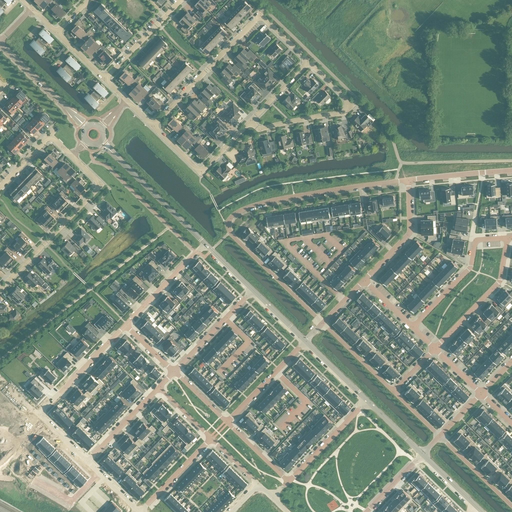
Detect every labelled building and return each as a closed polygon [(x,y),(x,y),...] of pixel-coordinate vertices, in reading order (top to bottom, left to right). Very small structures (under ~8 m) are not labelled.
[(207,8),(197,0),(198,1),(195,5),(199,9),(196,12),(202,18),(204,16),(203,12),(207,8)] [(197,0),(207,8),(211,5),(214,6),(216,4),(212,0),(208,0),(207,1),(206,0),(197,0)] [(241,5),(248,12),(253,6),(250,4),(249,5),(245,1),(241,5)] [(99,15),(106,9),(105,8),(105,7),(102,3),(95,11),(99,15)] [(63,16),(66,14),(56,4),(51,9),(54,11),(51,14),(56,19),(61,14),(63,16)] [(248,12),(241,5),(237,9),(244,16),(248,12)] [(106,9),(99,15),(104,19),(110,13),(106,9)] [(244,16),(237,9),(233,13),(240,20),(244,16)] [(182,15),(191,24),(195,20),(199,21),(201,20),(195,14),(192,17),(187,11),(182,16),(182,15)] [(110,13),(104,19),(108,24),(114,17),(110,13)] [(240,20),(233,13),(229,18),(236,24),(240,20)] [(191,24),(182,15),(182,16),(183,17),(179,21),(184,25),(181,28),(187,34),(188,32),(187,28),(191,24)] [(119,21),(114,17),(108,24),(110,26),(108,28),(110,30),(112,28),(119,21)] [(236,24),(229,18),(225,22),(229,25),(228,27),(230,29),(236,24)] [(79,19),(73,25),(76,28),(71,33),(75,38),(78,35),(80,37),(85,32),(81,28),(83,25),(78,20),(79,20),(79,19)] [(123,25),(119,21),(112,28),(116,32),(123,25)] [(123,25),(116,32),(119,34),(117,36),(119,38),(121,36),(127,30),(123,25)] [(220,26),(216,30),(223,37),(228,32),(225,29),(224,30),(220,26)] [(38,38),(45,45),(48,41),(48,42),(52,38),(48,34),(49,33),(46,30),(45,31),(43,29),(39,33),(41,35),(38,38)] [(86,39),(92,32),(89,30),(83,36),(86,39)] [(127,30),(121,36),(125,41),(132,33),(129,30),(128,30),(127,30)] [(216,30),(212,34),(219,41),(223,37),(216,30)] [(268,42),(270,40),(270,39),(270,38),(265,33),(263,36),(260,32),(253,39),(257,43),(259,42),(263,46),(267,42),(268,42)] [(219,41),(212,34),(208,39),(215,45),(219,41)] [(87,49),(95,41),(91,37),(83,45),(87,49)] [(162,37),(157,42),(164,48),(168,44),(164,41),(165,40),(162,37)] [(35,41),(31,45),(34,47),(33,48),(36,52),(37,51),(40,54),(44,50),(42,48),(45,45),(38,38),(35,41)] [(215,45),(208,39),(204,43),(211,49),(215,45)] [(99,46),(95,41),(87,49),(92,54),(96,49),(100,53),(105,48),(103,46),(101,44),(99,46)] [(157,42),(153,46),(160,52),(164,48),(157,42)] [(211,49),(204,43),(200,47),(204,51),(203,52),(206,55),(211,49)] [(265,52),(269,56),(272,54),(274,56),(278,52),(279,53),(282,50),(277,44),(273,48),(270,46),(265,52)] [(153,46),(149,50),(156,56),(160,52),(153,46)] [(239,53),(246,60),(249,58),(252,61),(256,57),(249,50),(247,52),(244,49),(239,53)] [(149,50),(146,54),(152,60),(156,56),(149,50)] [(112,63),(114,60),(104,51),(100,56),(102,58),(99,61),(104,65),(109,60),(112,63)] [(246,60),(239,53),(235,58),(238,61),(236,64),(243,70),(247,66),(244,63),(246,60)] [(146,54),(142,57),(149,64),(152,60),(146,54)] [(66,65),(72,71),(75,68),(76,68),(79,65),(76,61),(77,60),(74,57),(73,58),(70,56),(67,60),(69,62),(66,65)] [(282,57),(277,62),(283,68),(285,66),(288,69),(295,62),(291,58),(290,59),(287,56),(284,59),(282,57)] [(142,57),(137,63),(140,65),(141,64),(145,68),(149,64),(142,57)] [(186,62),(182,66),(189,73),(194,68),(191,65),(190,66),(186,62)] [(225,68),(231,75),(233,73),(236,76),(241,71),(235,65),(233,67),(229,64),(225,68)] [(62,68),(59,72),(61,74),(60,75),(64,78),(65,78),(68,80),(71,77),(71,76),(74,73),(72,71),(66,65),(63,68),(62,68)] [(182,66),(178,70),(185,76),(189,73),(182,66)] [(264,77),(271,84),(272,83),(273,83),(274,82),(274,81),(274,80),(275,79),(271,75),(273,73),(268,67),(263,72),(266,75),(264,77)] [(231,75),(225,68),(220,73),(224,76),(221,79),(228,85),(232,80),(229,77),(231,75)] [(124,69),(121,72),(124,75),(119,80),(123,84),(126,81),(129,84),(133,79),(124,69)] [(178,70),(174,74),(181,80),(185,76),(178,70)] [(174,74),(171,78),(177,84),(181,80),(174,74)] [(271,84),(264,77),(262,79),(259,76),(254,81),(260,87),(262,84),(266,88),(267,87),(268,87),(269,87),(270,86),(270,85),(271,84)] [(307,87),(305,89),(305,90),(307,91),(308,91),(311,93),(319,85),(314,80),(311,82),(306,77),(302,82),(307,87)] [(171,78),(167,82),(173,88),(177,84),(171,78)] [(167,82),(163,86),(167,89),(166,90),(169,93),(173,88),(167,82)] [(93,92),(100,98),(103,95),(107,91),(103,88),(104,87),(101,84),(100,85),(98,83),(94,86),(96,88),(93,92)] [(249,92),(256,99),(261,94),(257,90),(259,88),(253,83),(248,87),(251,90),(249,92)] [(135,96),(144,87),(143,87),(143,88),(139,84),(131,92),(135,96)] [(205,89),(212,96),(214,93),(217,95),(221,91),(216,87),(214,89),(209,84),(205,89)] [(144,87),(135,96),(140,100),(148,91),(144,87)] [(212,96),(205,89),(200,94),(205,98),(203,100),(208,105),(212,101),(209,98),(212,96)] [(29,100),(24,96),(25,95),(25,94),(24,92),(23,91),(21,90),(20,90),(18,91),(17,92),(17,93),(16,94),(15,93),(13,95),(21,103),(24,105),(29,100)] [(330,99),(329,98),(330,96),(325,91),(319,97),(316,94),(311,99),(314,102),(317,99),(323,104),(325,102),(327,103),(328,103),(330,101),(330,99)] [(90,95),(86,98),(89,101),(88,102),(91,105),(92,104),(95,107),(99,103),(97,101),(100,98),(93,92),(90,95)] [(256,99),(249,92),(247,94),(244,92),(240,96),(245,102),(248,99),(252,103),(256,99)] [(291,110),(297,104),(296,103),(300,100),(294,94),(291,98),(288,96),(283,102),(283,103),(286,106),(287,106),(291,110)] [(10,99),(8,101),(15,109),(21,103),(13,95),(11,98),(12,98),(10,100),(10,99)] [(160,110),(165,104),(160,99),(159,100),(154,96),(148,102),(150,105),(147,108),(152,112),(157,107),(160,110)] [(190,104),(200,113),(206,106),(199,99),(197,102),(195,99),(190,104)] [(15,109),(8,101),(5,104),(6,104),(3,108),(10,115),(15,109)] [(229,113),(236,119),(237,118),(238,118),(239,118),(240,117),(240,116),(241,115),(237,111),(240,109),(233,103),(229,108),(231,110),(229,113)] [(200,113),(190,104),(186,108),(188,111),(186,113),(193,120),(200,113)] [(18,111),(13,118),(16,120),(21,114),(18,111)] [(236,119),(229,113),(228,114),(226,114),(224,112),(220,117),(226,123),(228,121),(232,124),(233,123),(234,123),(235,122),(235,121),(235,120),(236,119)] [(39,113),(36,117),(43,125),(46,122),(45,122),(46,120),(47,121),(48,120),(48,118),(48,116),(47,115),(46,114),(44,113),(42,113),(41,114),(39,113)] [(371,120),(370,118),(365,113),(360,118),(359,117),(357,119),(356,118),(355,119),(354,119),(353,120),(353,121),(352,122),(355,125),(355,126),(357,127),(358,127),(361,131),(367,125),(366,124),(371,120)] [(172,116),(169,119),(172,121),(167,127),(171,131),(174,128),(177,130),(182,125),(172,116)] [(43,125),(36,117),(30,123),(38,130),(40,128),(39,127),(41,126),(41,127),(43,125)] [(214,127),(222,134),(223,134),(224,134),(226,132),(225,131),(226,130),(222,125),(224,123),(219,119),(215,123),(217,125),(214,127)] [(38,130),(30,123),(24,129),(29,134),(31,132),(33,134),(35,132),(36,133),(38,130)] [(184,125),(179,130),(178,131),(182,135),(179,138),(183,143),(193,133),(184,125)] [(351,130),(347,132),(345,129),(342,130),(340,126),(338,127),(335,127),(334,129),(334,130),(332,131),(333,135),(335,135),(335,139),(338,139),(345,137),(347,140),(354,137),(351,130)] [(222,134),(214,127),(212,130),(210,128),(206,132),(211,137),(213,135),(217,139),(218,138),(219,139),(221,137),(221,136),(222,134)] [(325,133),(324,127),(320,128),(320,127),(319,127),(317,127),(316,128),(317,129),(315,129),(316,136),(315,136),(316,141),(317,141),(317,142),(329,140),(328,132),(325,133)] [(17,137),(24,144),(27,142),(26,141),(28,140),(27,139),(29,137),(22,131),(17,137)] [(296,139),(297,140),(298,145),(306,144),(313,143),(311,134),(305,135),(304,131),(296,133),(297,137),(296,137),(296,138),(296,139)] [(193,133),(183,143),(188,147),(195,139),(191,135),(193,133)] [(280,150),(284,149),(294,146),(292,139),(287,141),(285,135),(277,137),(279,143),(278,145),(280,146),(280,150)] [(17,137),(11,142),(19,150),(21,148),(20,147),(22,146),(24,144),(17,137)] [(201,137),(194,144),(197,146),(203,139),(201,137)] [(267,152),(276,150),(273,141),(269,142),(268,139),(259,142),(262,155),(264,156),(266,156),(267,154),(267,152)] [(19,150),(11,142),(7,146),(9,148),(8,149),(7,151),(8,152),(9,154),(10,155),(12,155),(14,155),(15,154),(15,153),(16,152),(17,152),(19,150)] [(208,156),(210,153),(201,144),(196,149),(198,151),(195,154),(200,159),(205,153),(208,156)] [(254,153),(255,153),(254,150),(253,150),(251,146),(247,147),(246,146),(241,147),(244,155),(238,156),(240,162),(245,160),(246,162),(255,159),(254,153)] [(53,151),(48,156),(45,154),(42,156),(52,166),(57,161),(54,158),(57,155),(53,151)] [(61,175),(69,167),(65,163),(57,171),(61,175)] [(228,176),(227,175),(227,174),(231,169),(226,165),(223,168),(224,168),(222,170),(220,167),(218,168),(217,168),(215,170),(216,171),(214,173),(223,181),(224,181),(228,177),(228,176)] [(69,167),(61,175),(60,177),(68,185),(75,178),(71,174),(73,171),(69,167)] [(35,168),(31,172),(37,179),(41,174),(35,168)] [(37,179),(31,172),(26,177),(33,183),(37,179)] [(33,183),(26,177),(22,181),(29,187),(33,183)] [(83,191),(81,188),(86,183),(81,179),(78,182),(76,179),(71,184),(75,189),(73,191),(79,196),(83,191)] [(22,181),(18,185),(26,193),(30,188),(29,187),(22,181)] [(500,189),(495,190),(495,184),(487,185),(488,192),(487,192),(487,198),(501,197),(500,189)] [(26,193),(18,185),(14,190),(20,196),(22,197),(26,193)] [(468,186),(466,186),(461,187),(461,186),(461,191),(458,192),(459,198),(469,197),(469,194),(473,194),(474,194),(473,191),(474,190),(474,186),(473,186),(473,185),(473,186),(468,186)] [(443,202),(450,201),(451,205),(456,204),(455,194),(450,195),(449,188),(450,188),(442,189),(442,193),(441,193),(442,198),(443,197),(443,202)] [(20,196),(14,190),(10,194),(12,197),(11,198),(15,202),(20,196)] [(420,199),(421,199),(431,198),(431,201),(435,201),(434,193),(431,194),(430,190),(420,191),(419,191),(419,193),(419,197),(420,197),(420,199)] [(56,199),(64,207),(68,202),(64,198),(66,195),(61,191),(59,194),(61,195),(56,199)] [(379,201),(380,207),(391,206),(390,204),(394,203),(393,197),(391,197),(385,198),(382,198),(383,201),(379,201)] [(64,207),(56,199),(54,202),(52,200),(48,205),(53,209),(55,207),(60,211),(64,207)] [(367,214),(372,214),(371,211),(378,210),(376,199),(374,200),(369,200),(370,205),(369,205),(369,206),(366,207),(367,214)] [(110,217),(111,218),(116,212),(116,211),(116,210),(114,208),(113,209),(106,202),(101,208),(104,211),(100,215),(106,221),(110,217)] [(42,214),(49,222),(54,217),(49,213),(51,210),(47,206),(43,210),(44,212),(42,214)] [(455,223),(467,226),(468,223),(469,223),(469,220),(468,220),(468,219),(462,218),(463,213),(457,212),(455,223)] [(49,222),(42,214),(38,219),(36,217),(34,220),(38,224),(40,222),(45,226),(49,222)] [(421,220),(421,227),(433,227),(433,221),(436,221),(435,215),(427,215),(428,220),(421,220)] [(490,218),(491,228),(497,228),(497,222),(500,222),(499,215),(490,216),(490,218)] [(506,227),(511,227),(511,226),(511,215),(502,215),(503,222),(506,222),(506,227)] [(98,216),(96,219),(93,216),(87,222),(92,226),(91,227),(91,228),(93,230),(94,230),(95,229),(96,230),(99,226),(102,228),(106,224),(98,216)] [(485,229),(491,228),(490,218),(485,219),(485,216),(481,216),(482,223),(485,223),(485,229)] [(467,228),(467,226),(455,223),(454,230),(451,229),(450,233),(459,234),(460,231),(466,232),(466,231),(467,232),(468,228),(467,228)] [(373,228),(370,231),(377,238),(380,236),(385,240),(390,234),(389,233),(391,231),(387,227),(385,229),(382,227),(377,232),(373,228)] [(433,227),(421,227),(421,235),(428,235),(428,239),(436,239),(436,233),(433,233),(433,227)] [(79,245),(83,241),(85,243),(90,237),(81,228),(76,234),(78,236),(74,240),(79,245)] [(247,239),(248,238),(253,243),(260,236),(257,233),(255,235),(254,233),(249,228),(248,228),(249,228),(247,230),(246,229),(243,232),(244,233),(242,235),(243,236),(242,236),(245,240),(246,239),(247,240),(247,239)] [(16,241),(24,248),(28,244),(24,239),(26,237),(21,232),(17,237),(19,238),(16,241)] [(452,245),(464,247),(465,240),(455,239),(456,236),(450,235),(449,241),(452,242),(452,245)] [(8,246),(13,250),(15,248),(20,253),(24,248),(16,241),(15,239),(8,246)] [(254,248),(258,253),(266,245),(260,239),(256,242),(258,245),(254,248)] [(373,240),(369,244),(375,250),(379,246),(373,240)] [(417,241),(413,245),(419,251),(423,247),(417,241)] [(73,251),(76,253),(80,248),(75,243),(72,246),(68,242),(61,249),(68,256),(73,251)] [(375,250),(369,244),(368,243),(364,247),(365,248),(372,254),(375,250)] [(266,245),(258,253),(263,257),(267,253),(269,255),(273,251),(266,245)] [(409,249),(415,255),(419,251),(413,245),(409,249)] [(462,254),(464,247),(452,245),(451,249),(447,249),(446,253),(446,254),(458,260),(457,260),(458,254),(462,254)] [(4,253),(2,256),(9,263),(14,259),(9,254),(11,252),(7,247),(2,252),(4,253)] [(368,257),(372,254),(365,248),(362,251),(368,257)] [(415,255),(409,249),(405,253),(412,259),(415,255)] [(159,265),(161,262),(165,266),(169,262),(171,260),(175,256),(174,256),(175,255),(171,252),(168,250),(161,258),(159,255),(157,257),(151,252),(148,254),(159,265)] [(358,255),(365,261),(368,257),(362,251),(360,250),(356,253),(358,255)] [(272,266),(273,267),(281,259),(281,258),(275,252),(270,256),(272,259),(269,262),(270,263),(269,264),(272,267),(272,266)] [(412,259),(405,253),(406,254),(402,257),(408,263),(412,259)] [(365,261),(358,255),(355,259),(361,265),(365,261)] [(9,263),(2,256),(0,257),(0,263),(5,268),(9,263)] [(361,265),(355,259),(353,257),(349,261),(357,269),(361,265)] [(402,257),(399,261),(404,266),(408,263),(402,257)] [(47,262),(43,259),(37,264),(43,270),(42,271),(42,272),(44,274),(45,274),(46,273),(47,274),(53,268),(50,266),(54,262),(50,258),(47,261),(48,262),(47,262)] [(281,259),(273,267),(277,271),(281,267),(284,269),(287,265),(281,259)] [(145,267),(154,276),(156,275),(159,272),(156,269),(158,266),(152,260),(145,267)] [(199,261),(191,268),(196,272),(196,271),(203,264),(199,261)] [(404,266),(399,261),(395,265),(401,270),(404,266)] [(447,265),(454,271),(458,267),(451,261),(447,265)] [(203,264),(196,271),(200,275),(207,268),(203,264)] [(349,264),(345,268),(351,275),(355,271),(349,264)] [(401,270),(395,265),(392,268),(391,267),(391,268),(397,274),(401,270)] [(450,275),(454,271),(447,265),(444,268),(450,275)] [(152,278),(154,276),(145,267),(138,274),(144,280),(146,278),(150,281),(153,278),(152,278)] [(283,277),(288,281),(295,273),(289,267),(285,271),(287,273),(283,277)] [(207,268),(200,275),(204,279),(211,272),(207,268)] [(351,275),(345,268),(341,272),(348,278),(351,275)] [(397,274),(391,268),(387,272),(393,278),(397,274)] [(447,278),(450,275),(444,268),(440,272),(447,278)] [(35,274),(33,276),(30,272),(24,278),(27,281),(26,282),(26,283),(28,285),(29,285),(30,284),(33,287),(36,283),(38,285),(42,281),(35,274)] [(211,272),(204,279),(208,283),(215,276),(211,272)] [(348,278),(341,272),(338,276),(344,282),(348,278)] [(387,272),(383,275),(390,282),(393,278),(387,272)] [(443,282),(447,278),(440,272),(437,276),(443,282)] [(295,273),(288,281),(287,281),(292,286),(296,281),(298,283),(301,280),(299,278),(300,278),(295,273)] [(333,278),(334,280),(341,286),(344,282),(338,276),(336,274),(333,278)] [(390,282),(383,275),(379,279),(386,286),(390,282)] [(130,285),(139,293),(143,289),(139,285),(142,282),(136,276),(133,279),(134,280),(130,285)] [(215,276),(208,283),(212,286),(219,280),(215,276)] [(433,280),(439,286),(443,282),(437,276),(433,280)] [(341,286),(334,280),(331,283),(337,290),(341,286)] [(439,287),(439,286),(433,280),(429,283),(435,289),(438,286),(439,287)] [(181,281),(177,286),(187,295),(193,289),(189,284),(187,286),(181,281)] [(220,281),(212,290),(216,294),(218,292),(224,285),(220,281)] [(296,289),(300,292),(307,285),(303,281),(296,289)] [(148,287),(152,292),(156,288),(152,283),(148,287)] [(426,287),(431,293),(435,289),(429,283),(426,287)] [(134,298),(139,293),(130,285),(125,289),(123,287),(121,289),(127,295),(129,293),(134,298)] [(224,285),(218,292),(222,296),(228,289),(224,285)] [(304,296),(311,289),(307,285),(300,292),(304,296)] [(20,291),(21,290),(17,286),(15,289),(10,294),(7,296),(11,300),(12,299),(17,304),(21,300),(21,299),(27,294),(23,290),(21,293),(20,291)] [(177,286),(173,290),(178,295),(176,297),(181,301),(187,295),(177,286)] [(426,287),(422,291),(428,297),(431,293),(426,287)] [(228,289),(222,296),(225,299),(232,293),(228,289)] [(311,289),(304,296),(307,300),(314,293),(311,289)] [(505,290),(501,294),(510,302),(511,300),(511,291),(509,294),(505,290)] [(127,305),(123,301),(126,298),(119,291),(116,294),(119,297),(114,302),(122,310),(123,309),(124,310),(127,307),(126,306),(127,305)] [(424,300),(428,297),(422,291),(418,295),(424,300)] [(225,299),(224,301),(228,305),(236,297),(232,293),(225,299)] [(307,300),(311,304),(318,296),(314,293),(307,300)] [(360,303),(366,296),(362,293),(356,299),(360,303)] [(510,302),(501,294),(497,298),(501,302),(499,304),(504,309),(510,302)] [(424,300),(418,295),(415,299),(421,305),(425,301),(424,300)] [(167,296),(163,300),(173,310),(179,303),(175,299),(173,301),(167,296)] [(318,296),(311,304),(315,308),(322,300),(318,296)] [(363,307),(370,300),(366,296),(360,303),(363,306),(363,307)] [(417,309),(421,305),(415,299),(411,302),(417,309)] [(163,300),(159,304),(164,309),(162,312),(167,316),(173,310),(163,300)] [(322,300),(315,308),(319,311),(326,304),(322,300)] [(370,300),(363,307),(366,311),(367,310),(374,304),(370,300)] [(414,312),(417,309),(411,302),(407,306),(414,312)] [(210,304),(206,308),(214,317),(218,312),(210,304)] [(377,307),(374,304),(367,310),(371,313),(370,314),(377,307)] [(487,308),(497,318),(503,311),(499,307),(496,309),(491,304),(487,308)] [(377,307),(370,314),(374,318),(373,318),(373,319),(381,311),(377,307)] [(206,308),(202,312),(210,320),(214,317),(206,308)] [(497,318),(487,308),(487,309),(483,313),(488,317),(486,320),(491,324),(497,318)] [(12,314),(9,314),(9,320),(15,320),(20,314),(16,310),(12,314)] [(248,320),(254,314),(250,310),(244,316),(248,320)] [(379,321),(385,314),(381,311),(373,319),(376,322),(378,320),(379,321)] [(202,312),(198,316),(207,324),(210,320),(202,312)] [(248,320),(252,323),(257,317),(254,314),(248,320)] [(385,314),(379,321),(383,325),(389,318),(385,314)] [(104,329),(112,320),(112,319),(110,316),(109,317),(107,315),(100,322),(98,320),(94,324),(99,329),(101,326),(104,329)] [(146,322),(141,327),(145,331),(153,322),(150,319),(151,318),(148,315),(144,320),(146,322)] [(194,320),(203,328),(207,324),(198,316),(200,318),(196,321),(194,320)] [(252,323),(255,327),(261,321),(257,317),(252,323)] [(332,324),(337,328),(344,320),(343,321),(339,317),(332,324)] [(479,317),(475,321),(484,330),(488,326),(491,324),(486,320),(484,322),(479,317)] [(393,322),(389,318),(383,325),(386,328),(384,330),(385,330),(393,322)] [(194,320),(191,324),(199,332),(203,328),(194,320)] [(337,328),(341,332),(347,325),(348,324),(344,320),(337,328)] [(261,321),(255,327),(259,330),(265,324),(261,321)] [(484,330),(475,321),(471,325),(476,330),(474,333),(478,337),(480,334),(480,333),(483,330),(484,330)] [(87,329),(83,333),(85,334),(84,335),(87,338),(88,337),(92,341),(97,336),(95,334),(98,331),(89,322),(84,327),(87,329)] [(153,322),(145,331),(149,335),(157,326),(155,328),(152,324),(154,323),(153,322)] [(390,332),(396,326),(393,322),(385,330),(389,334),(390,332)] [(187,327),(187,328),(195,336),(199,332),(191,324),(190,324),(192,326),(189,329),(187,327)] [(341,332),(345,336),(351,329),(347,325),(341,332)] [(157,326),(149,335),(153,338),(161,330),(157,326)] [(261,332),(265,336),(271,330),(267,326),(261,332)] [(400,329),(396,326),(390,332),(394,336),(400,329)] [(187,328),(183,332),(191,340),(195,336),(187,328)] [(468,328),(464,332),(472,340),(471,339),(475,335),(468,328)] [(228,332),(234,338),(238,334),(232,329),(228,332)] [(355,333),(351,329),(345,336),(349,340),(356,332),(355,333)] [(161,330),(153,338),(157,342),(162,337),(164,339),(169,334),(167,332),(165,334),(161,330)] [(269,340),(275,334),(271,330),(265,336),(269,340)] [(399,342),(406,335),(402,330),(395,337),(400,341),(399,342)] [(231,342),(234,338),(228,332),(225,336),(231,342)] [(356,332),(349,340),(353,344),(360,336),(356,332)] [(468,344),(472,340),(464,332),(460,336),(468,344)] [(272,343),(278,337),(275,334),(269,340),(272,343)] [(402,347),(402,348),(411,339),(406,335),(399,342),(403,346),(402,347)] [(165,340),(162,344),(165,346),(163,348),(167,352),(176,343),(177,342),(170,336),(166,341),(165,340)] [(227,345),(231,342),(225,336),(221,340),(227,345)] [(360,351),(369,342),(362,336),(358,340),(360,342),(356,346),(357,347),(356,348),(359,351),(360,350),(361,350),(360,351)] [(468,344),(460,336),(456,340),(464,347),(467,343),(468,344)] [(276,347),(282,341),(278,337),(272,343),(276,347)] [(70,343),(66,347),(72,353),(74,351),(79,355),(82,352),(84,349),(88,346),(81,339),(74,347),(70,343)] [(402,348),(407,352),(415,343),(411,339),(402,348)] [(119,343),(115,347),(116,348),(117,349),(118,349),(122,352),(123,352),(131,344),(126,340),(121,345),(119,343)] [(224,349),(227,345),(221,340),(218,343),(224,349)] [(453,344),(462,353),(462,352),(460,351),(464,347),(456,340),(453,344)] [(511,347),(511,345),(506,340),(502,343),(501,342),(501,343),(509,350),(511,347)] [(286,344),(282,341),(276,347),(280,350),(286,344)] [(376,348),(369,342),(360,351),(365,355),(369,351),(371,353),(376,349),(376,348)] [(176,343),(167,352),(172,356),(173,354),(176,356),(179,353),(183,349),(176,343)] [(214,347),(220,353),(224,349),(218,343),(214,347)] [(413,354),(419,347),(417,345),(418,345),(416,343),(416,344),(415,343),(407,352),(409,350),(413,354)] [(505,354),(509,350),(501,343),(497,347),(505,354)] [(131,344),(123,352),(127,356),(125,357),(128,360),(132,355),(130,353),(135,348),(131,344)] [(458,357),(462,353),(453,344),(449,348),(458,357)] [(216,356),(220,353),(214,347),(210,351),(216,356)] [(424,352),(419,347),(413,354),(417,358),(424,352)] [(492,352),(500,360),(504,356),(496,348),(492,352)] [(373,364),(374,364),(382,355),(376,349),(371,353),(373,355),(369,359),(374,363),(373,364)] [(213,360),(216,356),(210,351),(207,354),(213,360)] [(67,352),(56,363),(64,370),(64,371),(64,370),(67,368),(69,366),(71,363),(72,363),(71,362),(71,363),(68,359),(71,356),(67,352)] [(489,357),(496,364),(500,360),(492,352),(493,353),(489,357)] [(134,357),(129,361),(136,367),(145,358),(141,354),(136,359),(134,357)] [(209,364),(213,360),(207,354),(203,358),(209,364)] [(263,355),(260,359),(266,365),(269,361),(263,355)] [(382,364),(384,366),(388,362),(389,361),(382,355),(374,364),(378,368),(382,364)] [(109,356),(105,360),(113,367),(117,363),(109,356)] [(489,357),(485,361),(493,368),(496,364),(489,357)] [(136,367),(142,374),(147,369),(148,367),(146,365),(149,362),(145,358),(136,367)] [(292,365),(296,369),(304,362),(299,358),(292,365)] [(260,359),(256,363),(262,369),(266,365),(260,359)] [(105,360),(102,364),(109,371),(113,367),(105,360)] [(425,368),(430,372),(437,364),(433,360),(425,368)] [(485,361),(482,365),(489,372),(493,368),(485,361)] [(304,362),(296,369),(300,373),(307,365),(304,362)] [(387,376),(387,377),(395,369),(388,362),(384,366),(386,368),(383,372),(387,376)] [(256,363),(253,367),(259,372),(262,369),(256,363)] [(102,364),(98,368),(105,375),(109,371),(102,364)] [(437,364),(430,372),(431,371),(435,375),(433,377),(441,369),(437,364)] [(307,365),(300,373),(304,376),(311,369),(307,365)] [(477,367),(477,368),(485,375),(489,372),(482,365),(478,368),(477,367)] [(147,375),(149,373),(156,379),(162,374),(154,367),(150,371),(148,369),(145,373),(147,375)] [(189,373),(193,377),(198,371),(195,367),(189,373)] [(253,367),(249,370),(255,376),(259,372),(253,367)] [(98,368),(94,372),(101,379),(105,375),(98,368)] [(485,375),(477,368),(473,372),(481,379),(485,375)] [(43,371),(38,376),(43,381),(46,378),(51,384),(54,381),(54,380),(57,378),(56,377),(57,376),(54,373),(53,374),(48,369),(44,373),(43,371)] [(311,369),(304,376),(308,380),(315,373),(311,369)] [(395,369),(387,377),(391,381),(395,377),(398,379),(401,375),(395,369)] [(437,381),(441,377),(446,373),(441,369),(433,377),(437,381)] [(249,370),(246,374),(252,380),(255,376),(249,370)] [(198,371),(193,377),(196,380),(202,374),(198,371)] [(437,381),(442,386),(450,377),(449,376),(450,376),(448,374),(448,375),(446,373),(441,377),(437,381)] [(200,384),(206,378),(202,374),(196,380),(200,384)] [(246,374),(242,378),(248,383),(252,380),(246,374)] [(314,387),(321,379),(317,375),(310,383),(314,387)] [(87,379),(87,380),(96,389),(100,385),(101,386),(103,383),(99,379),(97,381),(91,376),(90,376),(87,379)] [(443,385),(447,388),(454,381),(450,378),(450,377),(442,386),(443,385)] [(33,384),(28,389),(31,392),(31,393),(34,396),(35,395),(37,398),(43,392),(41,391),(40,390),(43,387),(34,378),(31,382),(33,384)] [(206,378),(200,384),(204,387),(209,381),(206,378)] [(248,383),(242,378),(239,381),(245,387),(248,383)] [(131,382),(127,387),(136,396),(137,395),(138,396),(141,393),(140,392),(141,391),(135,386),(138,383),(133,379),(130,382),(131,382)] [(321,379),(314,387),(318,391),(317,392),(326,383),(321,379)] [(87,380),(82,384),(88,390),(86,392),(91,397),(93,394),(92,393),(96,389),(87,380)] [(213,385),(209,381),(204,387),(207,391),(213,385)] [(245,387),(239,381),(235,385),(241,391),(245,387)] [(454,381),(447,388),(450,392),(457,385),(454,381)] [(280,382),(276,386),(284,393),(288,389),(280,382)] [(326,383),(317,392),(322,396),(330,387),(326,383)] [(409,398),(417,389),(413,385),(412,386),(410,383),(406,387),(409,389),(405,393),(409,397),(409,398)] [(502,399),(511,389),(504,383),(500,388),(502,390),(497,395),(502,399)] [(457,385),(450,392),(454,396),(461,389),(457,385)] [(273,390),(280,397),(284,393),(276,386),(273,390)] [(122,391),(119,393),(124,398),(126,395),(132,401),(132,400),(133,401),(137,397),(136,396),(127,387),(123,391),(122,391)] [(213,397),(219,391),(215,387),(210,393),(213,397)] [(334,391),(330,387),(322,396),(326,400),(334,391)] [(78,389),(74,393),(83,402),(84,402),(83,401),(87,397),(88,399),(91,397),(86,392),(84,394),(78,389)] [(422,393),(417,389),(409,398),(413,402),(417,398),(420,400),(423,396),(421,394),(422,393)] [(457,401),(465,392),(461,389),(454,396),(458,400),(457,400),(457,401)] [(511,399),(511,393),(509,391),(511,390),(511,389),(502,399),(506,403),(511,398),(511,399)] [(269,394),(276,401),(280,397),(273,390),(269,394)] [(223,394),(219,391),(213,397),(217,400),(223,394)] [(330,404),(338,395),(334,391),(326,400),(330,404)] [(469,396),(465,392),(457,401),(461,404),(469,396)] [(70,397),(70,398),(75,403),(73,405),(78,410),(79,409),(78,408),(83,402),(74,393),(73,394),(73,393),(70,396),(70,397)] [(226,398),(223,394),(217,400),(221,404),(226,398)] [(265,398),(272,405),(276,401),(269,394),(265,398)] [(330,404),(334,408),(342,399),(338,395),(330,404)] [(121,398),(117,402),(124,409),(128,405),(121,398)] [(230,402),(226,398),(221,404),(225,408),(230,402)] [(261,402),(269,409),(272,405),(265,398),(261,402)] [(342,399),(334,408),(338,412),(347,404),(342,399)] [(416,405),(420,409),(426,402),(422,399),(416,405)] [(117,402),(113,406),(121,413),(124,409),(117,402)] [(269,409),(261,402),(258,406),(265,413),(269,409)] [(424,412),(430,406),(429,405),(426,402),(420,409),(424,412)] [(158,418),(167,409),(162,404),(157,410),(154,408),(150,412),(153,415),(153,414),(158,418)] [(351,408),(347,404),(338,412),(339,412),(339,411),(344,416),(351,408)] [(58,406),(51,414),(55,418),(62,410),(58,406)] [(113,406),(109,410),(117,417),(121,413),(113,406)] [(433,409),(430,406),(424,412),(427,416),(435,408),(433,409)] [(168,408),(167,409),(158,418),(162,423),(164,426),(169,422),(166,419),(172,413),(171,413),(172,413),(168,408)] [(439,412),(435,408),(427,416),(431,420),(439,412)] [(480,422),(481,422),(488,414),(484,409),(475,418),(480,422)] [(62,410),(55,418),(59,421),(66,414),(62,410)] [(109,410),(106,414),(113,421),(117,417),(109,410)] [(242,424),(247,429),(255,420),(251,415),(251,414),(249,412),(245,416),(247,419),(242,423),(243,424),(242,424)] [(439,412),(431,420),(435,424),(443,415),(439,412)] [(66,414),(59,421),(63,425),(70,418),(66,414)] [(106,414),(102,418),(109,425),(113,421),(106,414)] [(324,414),(319,419),(328,427),(333,423),(324,414)] [(488,414),(481,422),(485,426),(486,425),(493,418),(488,414)] [(443,415),(435,424),(439,427),(447,419),(443,415)] [(70,418),(63,425),(67,429),(74,422),(70,418)] [(102,418),(98,422),(105,429),(109,425),(102,418)] [(493,418),(486,425),(490,429),(497,422),(493,418)] [(176,430),(182,423),(178,419),(173,424),(170,422),(162,430),(165,432),(170,428),(173,431),(174,432),(176,430)] [(328,427),(319,419),(315,424),(324,432),(328,427)] [(255,420),(247,429),(247,428),(252,433),(257,428),(259,430),(263,426),(261,423),(259,425),(255,421),(256,420),(255,420)] [(98,422),(94,426),(102,433),(105,429),(98,422)] [(139,427),(148,436),(153,432),(156,430),(151,425),(149,428),(143,422),(143,423),(142,422),(138,427),(139,427)] [(497,422),(490,429),(489,430),(494,434),(495,433),(501,426),(497,422)] [(182,423),(176,430),(180,434),(187,427),(186,427),(182,423)] [(311,428),(311,429),(319,437),(324,432),(315,424),(317,425),(312,430),(311,428)] [(501,426),(495,433),(499,437),(505,431),(501,426)] [(79,427),(72,434),(76,438),(83,431),(79,427)] [(140,437),(137,440),(142,444),(145,441),(144,441),(148,436),(139,427),(138,428),(137,427),(134,430),(135,431),(134,432),(140,437)] [(187,427),(180,434),(178,436),(183,440),(191,431),(187,427)] [(258,440),(263,444),(271,435),(267,431),(268,430),(265,427),(261,432),(263,434),(258,439),(259,439),(258,440)] [(306,432),(315,440),(319,436),(319,437),(311,429),(307,432),(307,431),(306,432)] [(458,445),(467,436),(467,435),(466,437),(461,433),(463,431),(460,429),(456,433),(459,435),(454,441),(458,445)] [(83,431),(76,438),(80,442),(87,435),(83,431)] [(191,431),(183,440),(187,444),(184,447),(187,449),(192,444),(190,442),(195,436),(194,435),(195,434),(192,432),(191,432),(191,431)] [(306,432),(303,435),(312,444),(311,444),(315,440),(306,432)] [(500,440),(504,444),(511,436),(507,433),(500,440)] [(87,435),(80,442),(84,446),(91,438),(87,435)] [(271,435),(263,444),(264,445),(263,445),(267,448),(268,448),(273,444),(275,446),(280,441),(277,439),(276,440),(271,435)] [(298,440),(307,448),(312,444),(303,435),(298,440)] [(468,444),(470,446),(474,442),(467,436),(458,445),(463,450),(468,444)] [(507,448),(508,447),(511,442),(511,437),(511,436),(504,444),(503,444),(507,448)] [(38,442),(36,444),(40,448),(47,441),(43,437),(41,439),(40,438),(38,441),(38,442)] [(142,444),(137,440),(135,442),(129,437),(124,441),(125,441),(134,451),(139,446),(140,447),(142,444)] [(91,438),(84,446),(88,449),(95,442),(91,438)] [(307,449),(307,448),(298,440),(300,442),(297,445),(295,444),(304,452),(307,448),(307,449)] [(40,448),(39,450),(43,453),(51,444),(47,441),(40,448)] [(130,455),(134,451),(125,441),(120,446),(126,452),(124,454),(128,459),(131,456),(130,455)] [(481,449),(474,442),(470,446),(472,448),(467,454),(472,459),(480,450),(479,450),(481,449)] [(51,444),(43,453),(46,457),(55,448),(51,444)] [(171,444),(166,449),(175,457),(180,453),(171,444)] [(291,448),(299,457),(304,452),(295,444),(291,448)] [(299,457),(291,448),(292,450),(289,454),(288,452),(287,452),(296,461),(296,460),(299,457)] [(56,449),(49,456),(52,459),(59,452),(56,449)] [(166,449),(161,453),(170,462),(175,457),(166,449)] [(207,456),(211,459),(216,454),(212,450),(207,456)] [(484,460),(487,456),(488,455),(486,453),(484,455),(480,450),(472,459),(472,458),(477,463),(482,457),(484,460)] [(59,452),(52,459),(54,461),(61,454),(59,452)] [(283,457),(292,465),(296,461),(287,452),(283,457)] [(105,466),(112,459),(114,457),(110,453),(101,462),(105,466)] [(166,467),(170,462),(161,453),(157,458),(166,467)] [(61,454),(54,461),(57,464),(64,457),(61,454)] [(211,459),(214,463),(220,457),(216,454),(211,459)] [(485,472),(494,462),(487,456),(484,460),(486,462),(481,467),(485,471),(485,472)] [(64,457),(57,464),(59,466),(66,459),(64,457)] [(220,457),(214,463),(218,467),(224,461),(220,457)] [(287,469),(292,465),(283,457),(284,458),(280,462),(281,463),(280,464),(284,468),(285,467),(287,469)] [(157,458),(152,463),(161,472),(166,467),(165,467),(166,467),(157,458)] [(66,459),(59,466),(62,469),(69,461),(66,459)] [(109,470),(116,462),(112,459),(105,466),(109,469),(108,469),(109,470)] [(69,461),(62,469),(64,471),(71,464),(69,461)] [(113,474),(121,465),(122,464),(118,461),(116,462),(109,470),(113,474)] [(224,461),(218,467),(222,470),(227,464),(224,461)] [(500,469),(494,462),(485,472),(489,476),(495,470),(497,472),(500,469)] [(147,468),(156,476),(161,472),(152,463),(153,464),(148,468),(147,468)] [(196,467),(203,473),(206,469),(200,463),(196,467)] [(72,465),(65,472),(68,475),(75,468),(72,465)] [(121,465),(113,474),(117,477),(125,469),(121,465)] [(223,472),(227,475),(233,470),(229,466),(223,472)] [(192,471),(199,477),(203,473),(196,467),(192,471)] [(75,468),(68,475),(71,477),(77,470),(75,468)] [(152,481),(156,476),(147,468),(143,473),(152,481)] [(498,484),(506,475),(500,469),(497,472),(499,474),(493,480),(498,484)] [(77,470),(71,477),(73,480),(80,472),(77,470)] [(233,470),(227,475),(231,479),(237,473),(233,470)] [(189,475),(195,481),(199,477),(192,471),(189,475)] [(80,472),(73,480),(75,482),(82,475),(80,472)] [(126,485),(133,477),(129,473),(127,475),(121,481),(126,485)] [(237,473),(231,479),(234,483),(240,477),(237,473)] [(413,481),(411,482),(415,487),(417,485),(424,478),(419,474),(416,477),(415,476),(412,480),(413,481)] [(82,475),(75,482),(78,484),(85,477),(82,475)] [(185,478),(191,485),(195,481),(189,475),(185,478)] [(510,479),(506,475),(498,484),(502,488),(507,482),(510,485),(511,482),(511,478),(510,479)] [(85,477),(78,484),(81,487),(88,480),(85,477)] [(129,489),(136,483),(137,481),(133,477),(126,485),(129,489)] [(240,477),(234,483),(238,486),(244,480),(240,477)] [(181,482),(187,488),(191,485),(185,478),(181,482)] [(424,478),(417,485),(421,489),(420,490),(428,482),(424,478)] [(244,480),(238,486),(242,490),(248,484),(244,480)] [(184,493),(187,488),(181,482),(177,486),(179,489),(181,490),(184,493)] [(428,482),(420,490),(424,494),(432,486),(428,482)] [(129,489),(133,494),(140,487),(136,483),(129,489)] [(140,487),(133,494),(138,498),(140,495),(141,496),(145,492),(144,491),(146,489),(142,485),(140,487)] [(432,486),(424,494),(428,498),(427,498),(428,499),(436,490),(432,486)] [(399,494),(408,503),(412,499),(403,490),(399,494)] [(436,490),(428,499),(432,503),(440,494),(436,490)] [(229,491),(225,495),(231,501),(235,497),(233,495),(231,493),(229,491)] [(169,503),(174,497),(171,493),(165,499),(169,503)] [(399,494),(395,498),(404,507),(408,503),(399,494)] [(225,495),(221,499),(228,505),(231,501),(225,495)] [(441,495),(432,504),(433,504),(437,508),(437,507),(445,499),(441,495)] [(172,506),(178,500),(174,497),(169,503),(172,506)] [(395,499),(391,502),(401,511),(404,507),(395,498),(395,499)] [(228,505),(221,499),(217,502),(224,509),(228,505)] [(445,499),(437,507),(441,511),(440,511),(449,503),(445,499)] [(178,500),(172,506),(176,510),(182,504),(178,500)] [(112,503),(109,506),(105,509),(102,511),(119,511),(121,511),(121,510),(112,502),(113,502),(112,502),(112,503)] [(220,511),(224,509),(217,502),(214,506),(219,511),(220,511)] [(391,502),(388,506),(393,511),(399,511),(401,511),(391,502)] [(449,503),(440,511),(447,511),(453,507),(449,503)]
